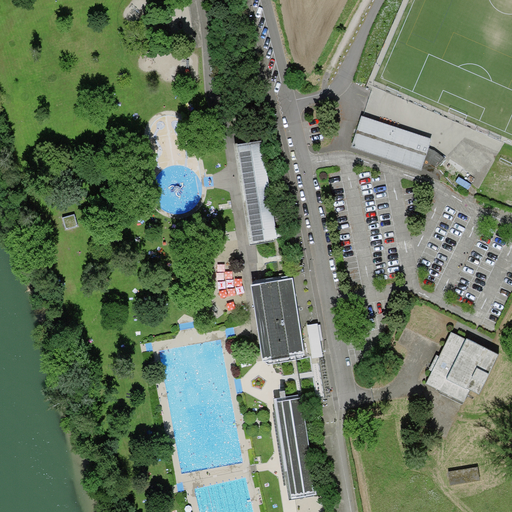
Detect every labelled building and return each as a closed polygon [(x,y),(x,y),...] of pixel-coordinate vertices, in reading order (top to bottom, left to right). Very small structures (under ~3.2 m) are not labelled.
[(428,140),(358,116),(347,149),(417,172),(428,140)] [(461,136),(430,170),(456,194),(487,160),(461,136)] [(262,140),(234,143),(247,243),(275,240),(262,140)] [(76,227),(73,216),(62,219),(64,230),(76,227)] [(259,283),(270,360),(301,356),(290,278),(259,283)] [(321,361),(316,325),(303,327),(308,363),(321,361)] [(498,354),(449,329),(424,380),(462,399),(468,387),(478,392),(498,354)] [(300,398),(274,402),(281,452),(288,499),(314,496),(300,398)] [(475,466),(446,471),(448,484),(478,479),(475,466)]
